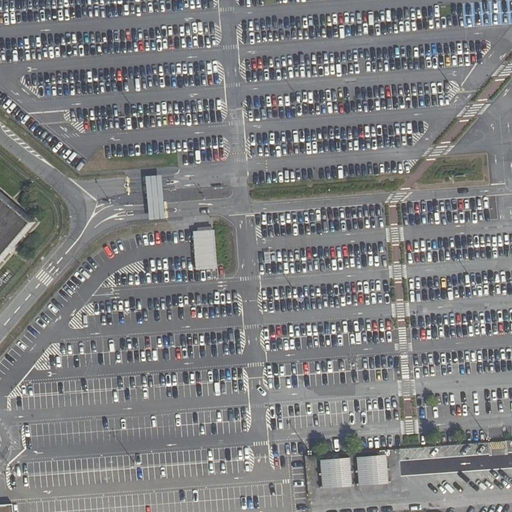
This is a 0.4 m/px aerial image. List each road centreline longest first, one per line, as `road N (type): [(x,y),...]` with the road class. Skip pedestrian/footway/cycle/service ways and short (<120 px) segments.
road 1 (unclassified): [(72,245),(122,216),(504,191)]
road 2 (unclassified): [(206,174),(157,185),(64,185)]
